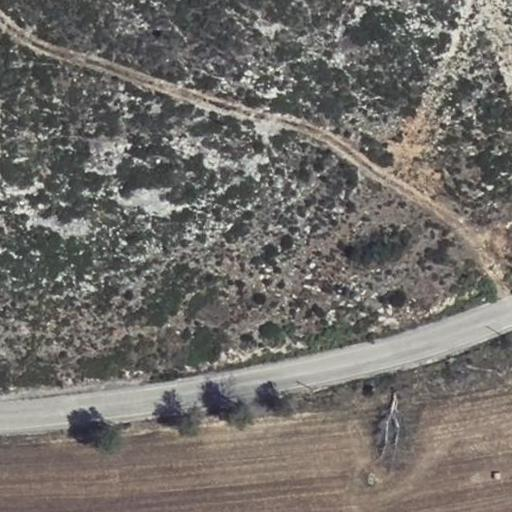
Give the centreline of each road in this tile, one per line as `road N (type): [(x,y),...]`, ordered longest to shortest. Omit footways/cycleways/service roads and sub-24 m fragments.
road 1 (track): [(511,298),(483,251),(312,131),(27,48),(0,16)]
road 2 (unclassified): [(511,312),(450,340),(274,383),(0,419)]
